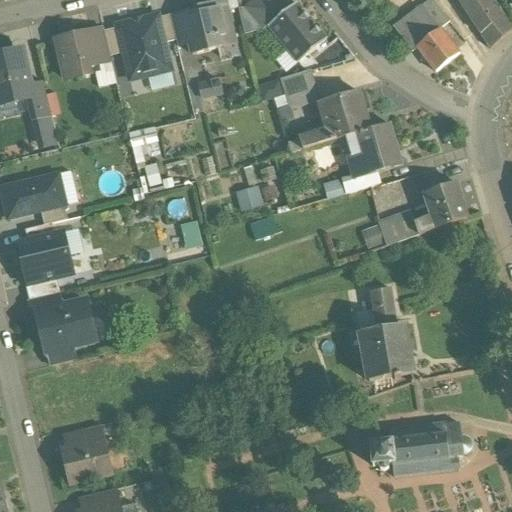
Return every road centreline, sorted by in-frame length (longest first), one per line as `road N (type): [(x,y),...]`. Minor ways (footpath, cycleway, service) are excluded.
road 1 (residential): [(331,0),(384,63),(440,102),(482,118)]
road 2 (residential): [(0,330),(44,511)]
road 3 (tertiary): [(511,247),(485,159),(482,118)]
